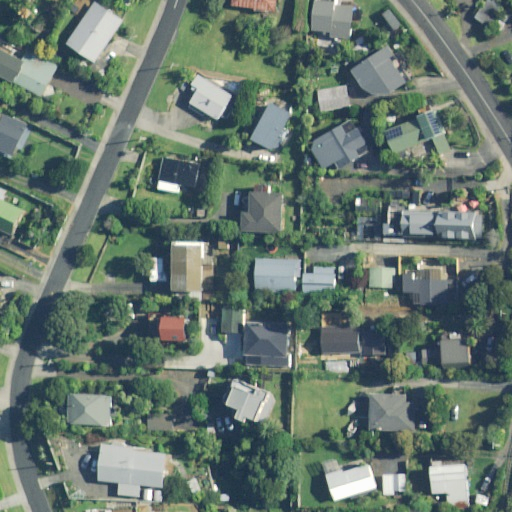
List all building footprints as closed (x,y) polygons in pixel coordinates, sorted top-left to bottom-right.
[(236,0),(236,5),(257,7),(257,10),(271,12),(271,8),(279,9),(279,0),(236,0)] [(354,2),(318,0),(315,0),(314,30),(333,31),(332,37),(351,38),(354,2)] [(125,19),(96,1),(69,43),(98,61),(125,19)] [(372,47),(365,34),(352,40),(359,54),(372,47)] [(0,48),(0,40),(1,40),(0,39),(0,74),(16,82),(27,62),(0,48)] [(408,82),(387,47),(352,68),(363,86),(374,94),(387,95),(408,82)] [(42,96),(58,66),(45,58),(36,54),(20,84),(42,96)] [(240,99),(200,75),(194,84),(200,88),(192,102),(219,118),(222,114),(229,118),(240,99)] [(349,106),(345,84),(318,88),(321,110),(349,106)] [(292,113),(271,103),(253,139),(274,149),(292,113)] [(445,133),(436,111),(388,131),(397,153),(445,133)] [(27,123),(5,112),(0,122),(0,150),(12,156),(27,123)] [(356,129),(351,121),(310,144),(324,169),(337,161),(341,169),(371,153),(365,143),(375,138),(367,123),(356,129)] [(452,150),(447,138),(436,142),(441,154),(452,150)] [(212,164),(164,155),(158,188),(178,192),(180,183),(207,188),(210,172),(212,164)] [(282,193),(251,192),(251,212),(243,212),(242,231),(281,232),(282,193)] [(380,211),(381,199),(356,198),(356,210),(380,211)] [(23,210),(0,199),(0,229),(11,235),(23,210)] [(480,238),(481,212),(405,210),(404,235),(480,238)] [(380,220),(356,218),(355,238),(379,240),(380,220)] [(207,242),(176,241),(174,290),(205,291),(205,281),(214,281),(214,269),(205,269),(205,263),(215,264),(215,256),(207,256),(207,242)] [(167,256),(150,256),(150,281),(166,282),(167,256)] [(302,259),(257,257),(256,289),(270,290),(270,293),(289,294),(289,291),(297,291),(297,278),(301,279),(302,259)] [(421,302),(447,304),(448,300),(456,301),(457,284),(458,275),(442,274),(442,264),(422,263),(422,273),(414,273),(403,272),(402,292),(422,293),(421,302)] [(395,266),(370,266),(370,286),(394,287),(395,266)] [(334,274),(304,273),(304,293),(334,293),(334,274)] [(245,332),(245,310),(224,309),(223,331),(245,332)] [(188,340),(189,313),(150,313),(150,339),(188,340)] [(290,324),(249,323),(248,354),(266,355),(266,364),(294,365),(295,353),(289,353),(290,324)] [(360,326),(324,326),(324,352),(360,352),(360,326)] [(464,339),(464,331),(449,332),(449,340),(444,340),(445,363),(472,361),(471,339),(464,339)] [(181,371),(168,367),(165,375),(178,379),(181,371)] [(273,391),(240,378),(230,404),(244,410),(240,419),(249,422),(250,417),(262,422),(269,403),(273,391)] [(113,395),(72,393),(71,423),(112,425),(113,395)] [(415,431),(417,396),(373,393),(371,429),(415,431)] [(172,415),(148,415),(148,429),(171,430),(172,415)] [(138,447),(105,444),(102,480),(122,482),(121,494),(141,496),(142,484),(165,487),(168,453),(138,450),(138,447)] [(380,451),(379,494),(395,494),(395,491),(405,491),(406,452),(380,451)] [(377,486),(369,463),(345,472),(344,469),(328,474),(337,501),(377,486)] [(468,508),(466,463),(432,465),(433,493),(448,492),(448,509),(468,508)]
